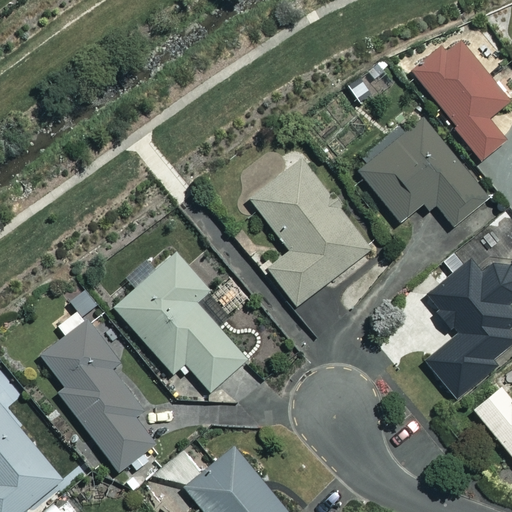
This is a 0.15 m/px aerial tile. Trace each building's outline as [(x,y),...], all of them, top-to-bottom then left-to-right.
[(447,52),(442,46),(412,69),(479,158),(504,139),(486,117),(507,101),(461,41),(447,52)] [(399,220),(417,204),(424,213),(435,204),(451,224),(486,195),(417,113),(354,166),(399,220)] [(368,248),(301,159),(249,198),(288,250),(266,266),(294,304),(368,248)] [(209,291),(178,252),(114,303),(171,374),(184,363),(206,391),(244,360),(196,301),(209,291)] [(487,363),(511,341),(511,331),(508,327),(511,323),(511,269),(502,262),(494,261),(484,264),(474,252),(424,295),(457,333),(424,360),(454,396),(490,366),(487,363)] [(56,324),(65,336),(40,354),(64,386),(57,391),(116,470),(154,442),(134,415),(140,410),(107,365),(118,358),(89,318),(85,321),(76,309),(56,324)] [(511,397),(510,399),(499,385),(471,408),(511,457),(511,397)] [(0,511),(29,511),(25,506),(59,478),(0,406),(0,511)] [(286,511),(232,444),(178,487),(197,511),(286,511)]
